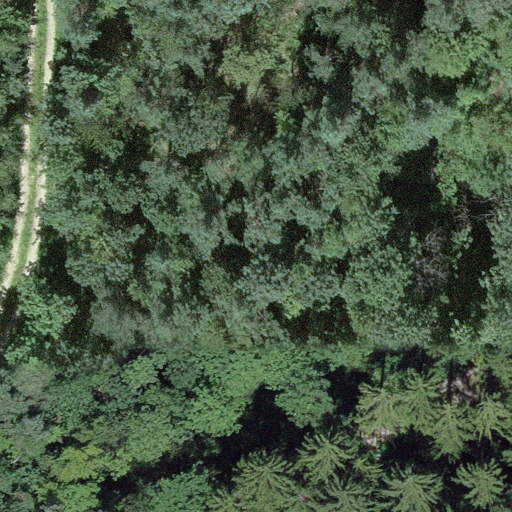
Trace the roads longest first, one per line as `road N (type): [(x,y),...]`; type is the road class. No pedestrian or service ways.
road 1 (track): [(0,317),(17,253),(42,0)]
road 2 (track): [(239,511),(296,470),(434,405),(511,379)]
